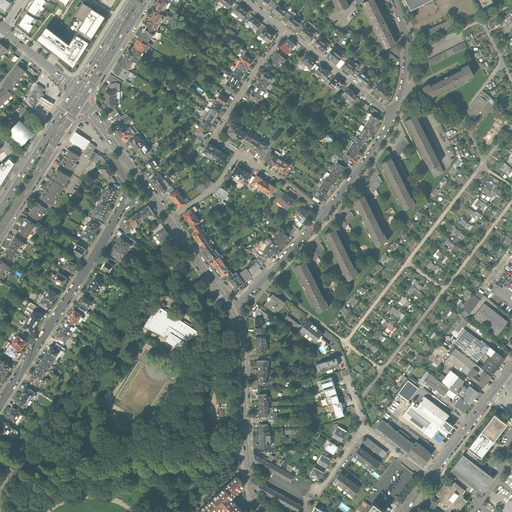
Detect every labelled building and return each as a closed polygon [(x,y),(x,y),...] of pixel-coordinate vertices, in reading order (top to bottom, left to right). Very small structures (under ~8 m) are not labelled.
[(12,3),(7,0),(0,0),(0,10),(4,13),(12,3)] [(56,0),(56,1),(67,8),(71,0),(33,0),(19,23),(21,24),(20,26),(29,33),(49,0),(56,0)] [(159,6),(158,9),(162,12),(164,13),(166,9),(164,9),(168,2),(164,0),(158,0),(156,4),(159,6)] [(234,2),(232,0),(228,0),(224,5),(228,9),(229,8),(234,2)] [(275,3),(270,0),(269,0),(266,4),(271,8),(275,3)] [(332,0),(337,9),(338,13),(349,8),(345,1),(344,0),(332,0)] [(374,0),(368,0),(363,3),(386,49),(396,44),(392,36),(384,20),(377,5),(374,0)] [(406,0),(411,11),(432,1),(431,0),(406,0)] [(475,0),(481,10),(491,5),(488,0),(475,0)] [(105,16),(83,2),(74,16),(83,21),(80,26),(69,43),(47,26),(37,39),(57,54),(60,57),(73,68),(97,30),(105,16)] [(239,5),(234,2),(229,8),(231,10),(232,9),(234,11),(239,5)] [(272,12),(278,4),(277,2),(270,10),(272,12)] [(233,13),(237,17),(244,9),(239,5),(234,11),(233,13)] [(272,12),(276,16),(281,9),(277,6),(272,12)] [(161,14),(162,12),(158,9),(151,19),(160,25),(163,21),(166,17),(161,14)] [(248,13),(244,9),(237,17),(242,20),(243,19),(246,15),(248,13)] [(286,12),(281,9),(276,16),(280,19),(286,12)] [(280,19),(286,23),(291,17),(286,12),(280,19)] [(457,16),(419,35),(423,43),(461,25),(457,16)] [(247,23),(252,27),(257,20),(252,17),(249,21),(247,23)] [(286,23),(290,27),(296,20),(291,17),(286,23)] [(157,30),(160,25),(151,19),(151,20),(150,20),(147,26),(157,32),(158,30),(157,30)] [(261,24),(257,20),(252,27),(256,30),(257,28),(261,24)] [(300,24),(296,20),(290,27),(294,30),(300,24)] [(294,30),(297,32),(302,26),(303,26),(300,24),(294,30)] [(154,37),(157,32),(147,26),(142,33),(150,38),(151,39),(153,36),(154,37)] [(299,34),(304,38),(309,31),(305,27),(304,28),(300,34),(299,34)] [(228,29),(225,33),(231,38),(233,36),(234,34),(228,29)] [(260,36),(264,39),(270,33),(265,29),(260,35),(260,36)] [(421,55),(461,35),(458,29),(418,50),(421,55)] [(313,34),(309,31),(304,38),(308,41),(313,34)] [(147,43),(150,38),(142,33),(138,40),(148,47),(150,48),(152,45),(150,44),(147,43)] [(274,36),(270,33),(264,39),(269,43),(274,36)] [(313,45),(317,49),(323,42),(318,39),(316,41),(313,45)] [(146,50),(148,47),(138,40),(133,47),(142,52),(144,49),(146,50)] [(288,40),(284,44),(293,51),(296,46),(288,40)] [(327,46),(323,42),(317,49),(322,53),(327,46)] [(428,61),(431,66),(467,48),(465,42),(428,61)] [(289,55),(293,51),(284,44),(281,49),(285,52),(289,55)] [(135,62),(142,52),(133,47),(131,51),(129,50),(125,56),(133,61),(135,62)] [(327,57),(331,60),(337,54),(332,50),(328,54),(327,57)] [(277,53),(274,58),(281,64),(285,59),(281,56),(277,53)] [(14,63),(18,58),(13,54),(9,59),(14,63)] [(341,58),(337,54),(331,60),(336,64),(337,63),(341,58)] [(399,60),(390,54),(387,58),(395,64),(399,60)] [(127,70),(133,61),(125,56),(119,65),(127,70)] [(244,56),(240,62),(248,67),(252,61),(244,56)] [(301,63),(306,66),(310,60),(306,57),(301,63)] [(278,68),(281,64),(274,58),(270,62),(278,68)] [(18,64),(36,78),(39,74),(33,70),(29,67),(30,66),(21,60),(18,64)] [(315,64),(310,60),(306,66),(310,70),(314,64),(315,64)] [(341,67),(346,71),(351,65),(346,61),(341,67)] [(240,62),(236,68),(244,73),(248,67),(240,62)] [(319,68),(314,64),(310,70),(315,73),(319,68)] [(18,65),(14,70),(22,76),(25,71),(18,65)] [(134,75),(127,70),(119,65),(114,73),(125,80),(128,76),(132,79),(134,75)] [(355,69),(351,65),(346,71),(350,75),(354,70),(355,69)] [(429,84),(422,87),(427,98),(473,76),(468,65),(461,68),(462,70),(461,71),(447,78),(431,86),(430,86),(429,84)] [(315,73),(320,77),(325,70),(321,66),(319,68),(315,73)] [(236,68),(232,74),(240,79),(244,73),(236,68)] [(14,70),(10,75),(18,81),(22,76),(14,70)] [(330,74),(325,70),(320,77),(324,81),(326,78),(330,74)] [(265,73),(261,79),(269,84),(273,78),(270,76),(266,73),(265,73)] [(356,78),(361,82),(365,77),(360,73),(359,74),(356,78)] [(236,86),(240,79),(232,74),(228,81),(236,86)] [(10,75),(6,80),(14,86),(18,81),(10,75)] [(115,78),(110,75),(106,80),(111,84),(115,78)] [(329,84),(333,88),(339,81),(334,77),(331,82),(329,84)] [(370,80),(365,77),(361,82),(365,86),(369,82),(370,80)] [(331,82),(326,78),(324,81),(322,84),(327,87),(329,84),(331,82)] [(261,79),(257,85),(265,91),(269,84),(261,79)] [(10,91),(14,86),(6,80),(2,86),(5,87),(10,91)] [(232,92),(236,86),(228,81),(224,87),(227,89),(232,92)] [(343,84),(339,81),(333,88),(338,92),(339,90),(343,84)] [(28,103),(33,107),(34,108),(35,109),(42,98),(44,95),(41,93),(44,89),(36,84),(28,97),(31,99),(28,103)] [(373,91),(379,96),(385,89),(379,84),(378,86),(374,91),(373,91)] [(257,85),(253,92),(261,97),(265,91),(257,85)] [(5,87),(0,92),(7,99),(12,94),(10,91),(5,87)] [(105,92),(106,100),(115,99),(115,91),(115,88),(110,89),(110,92),(105,92)] [(342,96),(347,100),(352,93),(348,89),(344,95),(342,96)] [(390,94),(385,89),(379,96),(384,100),(385,99),(389,95),(390,94)] [(491,98),(482,91),(466,112),(475,119),(491,98)] [(257,103),(261,97),(253,92),(249,98),(257,103)] [(357,96),(352,93),(347,100),(351,103),(352,102),(356,97),(357,96)] [(220,95),(215,101),(223,106),(228,100),(220,95)] [(363,103),(356,97),(352,102),(354,104),(354,105),(359,108),(360,107),(364,110),(365,110),(370,113),(373,109),(368,106),(363,102),(363,103)] [(34,109),(36,112),(40,115),(45,118),(53,104),(48,101),(42,98),(35,109),(34,108),(34,109)] [(116,110),(115,99),(106,100),(106,107),(110,107),(110,110),(116,110)] [(219,113),(223,106),(215,101),(211,108),(219,113)] [(427,109),(446,148),(451,146),(432,107),(427,109)] [(211,108),(207,114),(215,119),(219,113),(211,108)] [(373,109),(370,113),(370,114),(372,115),(375,117),(378,112),(373,109)] [(119,119),(121,122),(128,117),(126,114),(121,117),(118,112),(113,116),(116,121),(119,119)] [(211,125),(215,119),(207,114),(203,120),(211,125)] [(372,115),(368,121),(376,126),(379,120),(375,117),(372,115)] [(405,120),(429,168),(439,163),(435,155),(427,139),(420,123),(415,115),(405,120)] [(115,126),(121,134),(128,129),(125,125),(132,120),(129,116),(128,117),(121,122),(115,126)] [(10,136),(21,147),(35,132),(24,121),(23,122),(20,119),(9,131),(12,134),(10,136)] [(203,120),(199,127),(207,132),(211,125),(203,120)] [(368,121),(365,127),(372,131),(376,126),(368,121)] [(234,139),(235,138),(240,129),(232,123),(231,125),(230,125),(228,129),(229,129),(226,134),(234,139)] [(130,127),(128,129),(121,134),(120,134),(124,141),(127,139),(135,133),(130,127)] [(203,138),(207,132),(199,127),(195,133),(199,135),(203,138)] [(365,127),(361,132),(369,137),(372,131),(365,127)] [(235,138),(242,142),(247,134),(240,129),(235,138)] [(75,144),(84,150),(89,142),(89,143),(90,142),(80,136),(75,132),(70,141),(75,144)] [(127,139),(129,141),(137,136),(139,134),(137,132),(135,133),(127,139)] [(365,143),(369,137),(361,132),(358,138),(365,142),(365,143)] [(242,142),(248,146),(253,138),(247,134),(242,142)] [(129,141),(136,151),(143,146),(137,136),(129,141)] [(357,137),(353,143),(361,148),(365,142),(358,138),(357,137)] [(396,148),(399,155),(409,143),(406,138),(405,137),(396,148)] [(258,141),(253,138),(248,146),(253,149),(258,141)] [(271,138),(267,145),(267,146),(266,148),(266,149),(268,150),(269,149),(275,140),(271,138)] [(262,144),(258,141),(253,149),(254,150),(253,151),(261,156),(264,152),(266,149),(266,148),(267,146),(267,145),(263,143),(262,144)] [(82,152),(90,157),(93,152),(96,148),(94,146),(89,143),(89,142),(84,150),(82,152)] [(353,143),(350,149),(357,154),(361,148),(353,143)] [(203,153),(209,157),(214,148),(208,144),(203,153)] [(143,146),(136,151),(141,158),(149,153),(143,146)] [(209,157),(216,161),(221,152),(214,148),(209,157)] [(354,159),(357,154),(350,149),(346,154),(350,157),(354,159)] [(79,157),(69,151),(61,164),(71,170),(73,171),(77,165),(75,163),(79,157)] [(151,151),(149,153),(141,158),(146,165),(153,160),(150,155),(153,153),(151,151)] [(101,156),(93,152),(90,157),(88,160),(96,164),(98,161),(101,156)] [(227,156),(221,152),(216,161),(222,165),(227,156)] [(265,162),(271,166),(277,158),(270,154),(269,155),(265,162)] [(344,167),(350,157),(346,154),(345,154),(342,159),(335,154),(332,158),(338,162),(337,163),(344,167)] [(10,156),(0,166),(0,186),(15,163),(10,156)] [(271,166),(278,170),(283,162),(277,158),(271,166)] [(381,163),(403,209),(415,203),(412,198),(412,196),(410,197),(403,182),(395,165),(391,158),(381,163)] [(146,165),(152,174),(155,172),(154,169),(158,166),(153,160),(146,165)] [(290,166),(283,162),(278,170),(284,174),(290,166)] [(337,163),(334,169),(341,174),(345,168),(344,167),(337,163)] [(444,172),(439,163),(429,168),(434,177),(444,172)] [(504,163),(499,170),(504,173),(508,167),(504,163)] [(100,169),(103,173),(110,168),(107,164),(100,169)] [(231,174),(238,178),(243,170),(236,166),(231,174)] [(113,173),(110,168),(103,173),(106,178),(111,175),(113,173)] [(51,179),(52,179),(64,186),(70,177),(58,169),(55,174),(51,179)] [(334,169),(330,175),(338,180),(341,174),(334,169)] [(249,174),(243,170),(238,178),(244,183),(248,177),(249,174)] [(156,187),(157,186),(164,181),(159,174),(158,175),(155,172),(152,174),(155,177),(151,180),(156,187)] [(115,181),(111,175),(106,178),(109,182),(108,185),(112,187),(115,181)] [(334,185),(338,180),(330,175),(326,181),(333,185),(334,185)] [(369,188),(372,194),(382,182),(379,176),(378,175),(369,188)] [(251,184),(257,188),(263,180),(256,176),(251,184)] [(202,184),(207,189),(211,181),(206,178),(202,184)] [(45,188),(46,188),(58,196),(64,186),(52,179),(49,183),(45,188)] [(165,180),(164,181),(157,186),(162,193),(166,190),(170,187),(170,186),(165,180)] [(269,184),(263,180),(257,188),(264,192),(269,184)] [(325,180),(322,185),(329,190),(333,185),(326,181),(325,180)] [(486,187),(491,191),(494,187),(489,182),(486,187)] [(195,188),(200,194),(207,189),(202,184),(201,183),(195,188)] [(275,188),(269,184),(264,192),(270,196),(272,193),(275,188)] [(108,185),(105,190),(113,194),(116,189),(112,187),(108,185)] [(322,185),(318,191),(326,196),(329,190),(322,185)] [(171,186),(170,186),(170,187),(166,190),(170,195),(175,192),(171,186)] [(218,197),(223,202),(224,200),(227,201),(229,198),(227,196),(229,193),(220,187),(212,196),(216,200),(218,197)] [(52,205),(58,196),(46,188),(43,193),(39,197),(52,205)] [(278,189),(278,190),(275,195),(280,198),(284,193),(278,189)] [(110,200),(113,194),(105,190),(102,196),(110,200)] [(169,196),(174,203),(182,197),(177,190),(175,192),(170,195),(169,196)] [(322,202),(326,196),(318,191),(315,197),(322,202)] [(277,202),(287,210),(295,201),(292,198),(292,199),(284,193),(280,198),(277,202)] [(354,199),(376,245),(388,240),(385,235),(384,233),(383,233),(376,219),(368,202),(364,194),(354,199)] [(107,206),(110,200),(102,196),(99,202),(107,206)] [(187,204),(182,197),(174,203),(179,209),(187,204)] [(36,202),(29,214),(36,219),(39,221),(46,209),(42,206),(36,202)] [(104,212),(107,206),(99,202),(96,208),(104,212)] [(148,205),(143,208),(148,216),(149,217),(153,214),(148,205)] [(183,213),(188,221),(196,215),(190,207),(183,213)] [(300,219),(299,221),(302,224),(310,214),(300,207),(294,215),(298,218),(298,217),(300,219)] [(101,220),(104,212),(96,208),(95,208),(92,214),(97,217),(97,218),(101,220)] [(145,218),(148,216),(143,208),(138,212),(145,222),(147,221),(145,218)] [(341,223),(344,229),(354,217),(352,212),(350,211),(341,223)] [(143,223),(145,222),(138,212),(133,215),(138,223),(139,224),(142,222),(143,223)] [(133,227),(138,223),(133,215),(127,219),(133,227)] [(200,221),(196,215),(188,221),(194,229),(199,226),(197,223),(200,221)] [(25,219),(18,232),(28,238),(29,239),(30,239),(31,236),(30,235),(33,230),(35,231),(37,227),(25,219)] [(133,228),(133,227),(127,219),(126,220),(125,222),(126,225),(123,227),(126,232),(133,228)] [(88,223),(85,229),(94,235),(98,227),(92,224),(89,222),(88,223)] [(155,234),(163,228),(159,222),(154,225),(157,228),(153,231),(155,234)] [(297,229),(292,225),(285,233),(290,237),(297,229)] [(205,235),(199,226),(194,229),(195,231),(192,234),(197,240),(205,235)] [(155,234),(161,242),(166,240),(170,237),(163,228),(155,234)] [(90,242),(94,235),(85,229),(81,237),(90,242)] [(325,234),(348,280),(359,274),(356,269),(356,267),(355,268),(347,253),(339,237),(335,229),(325,234)] [(282,232),(277,237),(284,243),(288,238),(282,232)] [(209,241),(205,235),(197,240),(201,247),(209,241)] [(15,237),(9,246),(19,253),(25,244),(25,243),(15,237)] [(119,237),(114,245),(126,252),(131,244),(119,237)] [(280,248),(284,243),(277,237),(273,242),(279,247),(280,248)] [(29,239),(28,238),(25,243),(25,244),(31,248),(34,242),(30,239),(29,239)] [(448,247),(451,243),(448,240),(446,238),(442,243),(444,245),(445,244),(448,247)] [(201,247),(206,254),(214,248),(209,241),(201,247)] [(272,241),(267,247),(274,253),(279,247),(273,242),(272,241)] [(179,250),(174,243),(171,246),(175,252),(179,250)] [(311,255),(314,261),(324,249),(322,244),(320,243),(311,255)] [(72,252),(80,257),(83,253),(84,254),(86,250),(77,245),(72,252)] [(121,259),(126,252),(114,245),(109,252),(116,256),(121,259)] [(14,261),(19,253),(9,246),(3,255),(10,259),(13,261),(14,261)] [(270,258),(274,253),(267,247),(263,252),(264,253),(269,257),(270,258)] [(219,255),(214,248),(206,254),(211,260),(219,255)] [(261,266),(269,257),(264,253),(256,262),(261,266)] [(211,260),(216,267),(224,262),(219,255),(211,260)] [(439,260),(443,264),(448,258),(443,255),(439,260)] [(116,256),(113,260),(120,265),(123,261),(121,259),(116,256)] [(62,266),(71,271),(76,263),(75,262),(68,257),(62,266)] [(120,265),(113,260),(108,257),(106,260),(113,264),(112,265),(116,268),(117,266),(118,266),(119,266),(120,265)] [(10,259),(6,265),(11,267),(11,268),(15,262),(14,261),(13,261),(10,259)] [(0,260),(0,277),(3,279),(11,267),(6,265),(0,260)] [(101,268),(108,273),(112,265),(113,264),(106,260),(101,268)] [(295,267),(318,312),(329,307),(326,301),(326,300),(325,300),(317,285),(309,269),(305,261),(295,267)] [(228,268),(224,262),(216,267),(222,276),(225,273),(226,275),(230,272),(231,271),(229,267),(228,268)] [(261,267),(261,266),(256,262),(247,271),(251,276),(254,274),(254,273),(257,272),(256,271),(259,269),(258,268),(261,267)] [(246,269),(238,275),(244,283),(249,279),(248,278),(251,276),(247,271),(246,269)] [(67,278),(57,271),(51,280),(58,285),(59,284),(62,286),(67,278)] [(232,275),(230,272),(226,275),(228,277),(227,278),(235,289),(244,283),(238,275),(236,272),(232,275)] [(95,275),(90,282),(99,288),(103,282),(100,280),(101,278),(95,275)] [(96,293),(99,288),(90,282),(85,289),(91,293),(93,291),(96,293)] [(48,288),(43,295),(52,300),(56,294),(48,288)] [(417,298),(421,293),(416,289),(412,294),(417,298)] [(464,293),(469,298),(473,294),(467,289),(464,293)] [(474,296),(480,301),(484,296),(477,291),(474,296)] [(39,305),(40,303),(39,302),(43,295),(40,293),(34,302),(39,305)] [(100,299),(91,294),(89,297),(98,302),(100,299)] [(47,308),(52,300),(43,295),(39,302),(40,303),(47,308)] [(91,301),(82,295),(77,302),(88,309),(91,305),(89,304),(91,301)] [(273,295),(265,305),(276,313),(284,303),(273,295)] [(461,309),(469,315),(480,301),(474,296),(472,295),(461,309)] [(348,302),(353,305),(356,300),(351,297),(348,302)] [(484,304),(473,318),(497,336),(508,322),(484,304)] [(189,340),(199,333),(190,327),(191,325),(184,321),(183,322),(175,318),(172,316),(173,314),(166,310),(165,311),(158,307),(145,327),(164,336),(165,334),(169,336),(173,330),(187,339),(189,340)] [(258,307),(255,311),(255,318),(262,318),(264,318),(264,312),(258,307)] [(398,311),(393,307),(389,311),(395,316),(398,311)] [(73,309),(69,315),(77,320),(81,314),(73,309)] [(31,314),(28,319),(36,324),(42,316),(33,310),(31,314)] [(69,315),(66,320),(74,325),(77,320),(69,315)] [(296,330),(300,325),(287,315),(283,320),(296,330)] [(31,333),(36,324),(28,319),(22,327),(26,329),(31,333)] [(66,320),(63,325),(71,330),(74,325),(66,320)] [(308,320),(301,329),(303,330),(301,333),(315,343),(322,333),(316,328),(317,327),(308,320)] [(63,325),(59,330),(67,335),(71,330),(63,325)] [(22,327),(21,326),(15,335),(16,336),(20,338),(26,329),(22,327)] [(449,342),(452,338),(450,336),(454,331),(451,329),(444,338),(449,342)] [(477,364),(485,352),(489,348),(464,329),(452,345),(456,349),(477,364)] [(63,342),(67,335),(59,330),(55,336),(60,339),(63,342)] [(187,339),(173,330),(169,336),(166,340),(181,349),(187,339)] [(63,342),(60,339),(58,342),(64,346),(69,338),(72,340),(73,339),(67,335),(63,342)] [(16,336),(11,344),(21,350),(26,342),(20,338),(16,336)] [(60,349),(58,351),(55,356),(57,358),(56,358),(58,360),(65,349),(56,343),(55,345),(60,349)] [(16,358),(21,350),(11,344),(6,352),(16,358)] [(441,344),(430,359),(439,366),(444,358),(449,350),(441,344)] [(49,346),(45,352),(54,358),(55,356),(58,351),(49,346)] [(485,352),(491,356),(501,364),(505,359),(489,348),(485,352)] [(477,364),(456,349),(448,360),(468,375),(474,367),(477,364)] [(45,352),(41,359),(50,364),(54,358),(45,352)] [(482,368),(485,370),(492,376),(501,364),(491,356),(482,368)] [(336,358),(318,364),(320,373),(335,368),(335,367),(339,365),(336,358)] [(0,368),(6,372),(10,366),(7,364),(8,363),(3,360),(3,361),(0,359),(0,368)] [(41,359),(37,364),(46,370),(50,364),(41,359)] [(258,366),(258,371),(267,370),(267,366),(269,366),(269,361),(266,361),(256,361),(257,366),(258,366)] [(37,364),(33,370),(42,376),(46,370),(37,364)] [(484,387),(492,376),(485,370),(480,377),(477,374),(480,371),(474,367),(468,375),(484,387)] [(36,385),(42,376),(33,370),(29,377),(30,378),(28,380),(36,385)] [(446,394),(450,389),(442,383),(436,378),(427,371),(418,383),(424,388),(427,383),(445,397),(446,394)] [(446,377),(442,383),(450,389),(459,377),(451,371),(446,377)] [(440,373),(436,378),(442,383),(446,377),(440,373)] [(321,381),(323,389),(334,385),(332,377),(321,381)] [(465,381),(459,377),(450,389),(457,394),(461,398),(469,388),(463,384),(465,381)] [(337,393),(334,385),(323,389),(326,396),(337,393)] [(407,401),(415,390),(407,385),(399,395),(407,401)] [(25,386),(20,394),(29,399),(31,395),(32,396),(34,392),(25,386)] [(469,388),(461,398),(471,405),(481,391),(475,386),(473,388),(470,386),(469,388)] [(454,399),(457,394),(450,389),(446,394),(454,399)] [(339,400),(337,393),(326,396),(328,404),(339,400)] [(24,407),(29,399),(20,394),(15,401),(24,407)] [(426,397),(417,409),(441,427),(446,421),(450,416),(426,397)] [(465,412),(471,405),(461,398),(456,405),(465,412)] [(342,408),(339,400),(328,404),(331,411),(342,408)] [(19,405),(15,410),(20,413),(23,415),(25,412),(22,410),(23,408),(19,405)] [(439,430),(441,427),(417,409),(412,405),(403,417),(425,434),(424,434),(432,440),(439,430)] [(14,422),(20,413),(15,410),(10,407),(4,416),(13,421),(14,422)] [(261,416),(261,425),(268,425),(268,423),(273,423),(273,420),(277,420),(277,413),(272,413),(272,408),(268,408),(267,408),(267,416),(261,416)] [(345,415),(342,408),(331,411),(333,419),(345,415)] [(469,450),(478,457),(480,458),(492,443),(506,424),(493,415),(467,449),(469,450)] [(414,445),(382,420),(374,430),(406,455),(414,445)] [(446,421),(441,427),(449,433),(454,426),(446,421)] [(11,427),(3,422),(0,425),(0,431),(6,435),(11,427)] [(18,431),(11,427),(6,435),(12,440),(18,431)] [(449,433),(441,427),(439,430),(446,436),(449,433)] [(347,434),(337,428),(332,436),(342,442),(347,434)] [(268,441),(268,431),(260,431),(260,441),(262,441),(268,441)] [(386,453),(367,438),(363,443),(383,458),(386,453)] [(270,440),(268,441),(262,441),(262,447),(259,447),(258,448),(258,451),(265,451),(265,448),(270,448),(270,440)] [(339,447),(330,441),(325,450),(335,455),(339,447)] [(416,442),(414,445),(406,455),(423,467),(432,455),(416,442)] [(358,461),(365,452),(360,447),(353,457),(358,461)] [(469,450),(464,457),(473,464),(478,457),(469,450)] [(363,465),(370,455),(365,452),(358,461),(363,465)] [(266,461),(254,454),(255,463),(259,465),(260,465),(261,466),(272,472),(283,478),(290,482),(294,476),(290,474),(286,471),(280,468),(275,466),(271,463),(266,461)] [(270,454),(266,461),(271,463),(274,457),(270,454)] [(331,460),(322,454),(317,463),(327,468),(331,460)] [(368,468),(375,459),(370,455),(363,465),(368,468)] [(464,457),(462,456),(450,472),(458,477),(471,487),(482,495),(494,480),(473,464),(464,457)] [(279,458),(275,466),(280,468),(284,461),(279,458)] [(382,463),(375,459),(368,468),(375,473),(382,463)] [(289,465),(286,471),(290,474),(294,467),(289,465)] [(7,511),(6,495),(22,470),(17,466),(1,491),(0,494),(0,511),(7,511)] [(324,473),(314,467),(310,475),(319,481),(324,473)] [(339,487),(346,477),(341,473),(334,483),(339,487)] [(240,511),(230,500),(242,489),(239,486),(242,483),(236,477),(201,510),(202,511),(217,511),(221,509),(224,511),(240,511)] [(344,490),(351,481),(346,477),(339,487),(344,490)] [(458,477),(454,482),(464,490),(467,492),(471,487),(458,477)] [(349,494),(356,484),(351,481),(344,490),(349,494)] [(446,485),(443,483),(435,493),(439,496),(439,502),(437,505),(445,511),(447,511),(450,510),(451,508),(455,508),(458,511),(466,501),(463,499),(463,492),(464,490),(454,482),(452,485),(446,485)] [(272,490),(258,483),(260,492),(297,511),(301,506),(290,500),(272,490)] [(361,488),(356,484),(349,494),(354,498),(361,488)] [(384,511),(385,511),(373,502),(370,506),(365,511),(384,511)]
